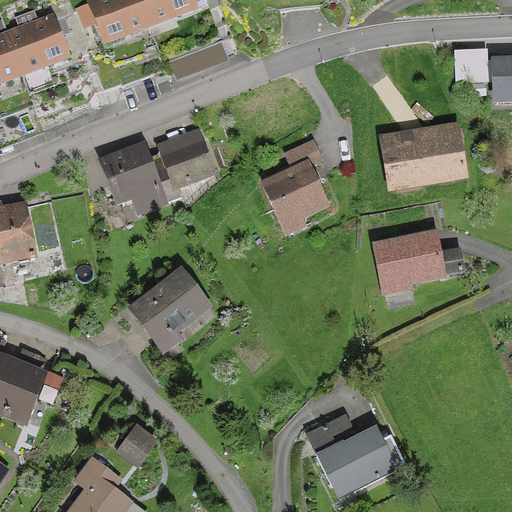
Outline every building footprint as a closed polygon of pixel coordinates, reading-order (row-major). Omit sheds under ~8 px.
[(110,0),(88,8),(102,46),(148,29),(136,0),(110,0)] [(136,0),(148,29),(193,12),(188,0),(136,0)] [(6,40),(20,77),(65,60),(57,38),(67,34),(61,19),(35,29),(31,17),(16,22),(21,34),(6,40)] [(0,84),(20,77),(6,40),(0,42),(0,84)] [(220,65),(215,51),(166,70),(172,85),(220,65)] [(495,105),(511,103),(511,65),(493,66),(495,105)] [(175,189),(212,175),(199,141),(162,156),(175,190),(175,189)] [(389,191),(464,178),(458,141),(383,154),(389,191)] [(279,228),(325,207),(307,169),(319,163),(311,146),(284,158),(292,176),(262,190),(279,228)] [(135,197),(143,215),(164,206),(143,151),(100,167),(114,205),(135,197)] [(29,263),(33,262),(22,210),(0,214),(0,265),(29,260),(29,263)] [(381,290),(461,274),(457,254),(438,258),(434,238),(373,251),(381,290)] [(194,291),(182,275),(131,315),(156,347),(198,314),(185,298),(194,291)] [(0,414),(24,424),(41,379),(0,363),(0,414)] [(389,439),(381,443),(374,430),(336,450),(330,439),(349,429),(344,418),(305,438),(330,490),(346,482),(352,495),(404,468),(389,439)] [(122,446),(143,461),(154,446),(133,431),(122,446)] [(116,482),(91,463),(75,484),(88,493),(73,511),(122,511),(128,506),(109,491),(116,482)]
